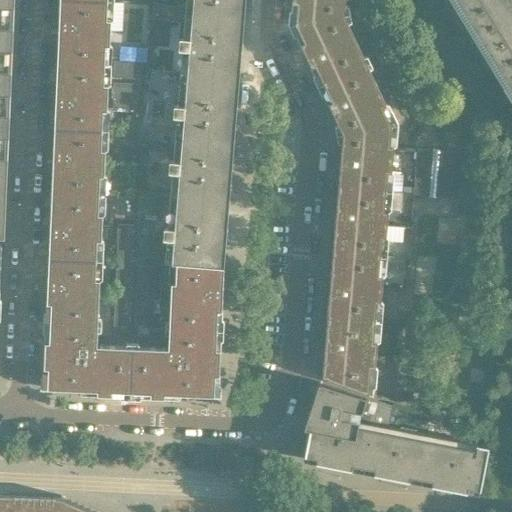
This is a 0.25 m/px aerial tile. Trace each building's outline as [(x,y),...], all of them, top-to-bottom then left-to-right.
[(0,0),(0,235),(1,236),(9,51),(10,0),(0,0)] [(108,76),(110,20),(106,19),(107,1),(87,0),(58,0),(56,73),(108,76)] [(243,21),(244,0),(191,0),(190,17),(243,21)] [(344,15),(344,0),(291,0),(290,24),(290,25),(344,15)] [(511,0),(450,0),(511,100),(511,0)] [(367,64),(348,23),(344,15),(290,25),(311,68),(314,66),(323,84),(367,64)] [(238,83),(241,47),(243,21),(190,17),(189,39),(178,38),(177,49),(188,50),(185,79),(238,83)] [(129,47),(128,61),(144,63),(146,49),(129,47)] [(140,79),(141,63),(113,62),(112,78),(140,79)] [(395,124),(385,104),(374,81),(367,64),(323,84),(331,101),(327,103),(341,134),(395,124)] [(106,110),(107,98),(108,79),(108,76),(56,73),(53,128),(101,130),(102,110),(106,110)] [(233,144),(238,83),(185,79),(183,106),(173,105),(172,116),(182,117),(180,140),(233,144)] [(139,100),(140,84),(112,82),(112,98),(124,99),(137,100),(139,100)] [(124,99),(124,112),(137,112),(137,100),(124,99)] [(391,171),(393,146),(395,124),(341,134),(337,187),(385,191),(387,171),(391,171)] [(103,175),(105,150),(100,149),(101,130),(53,128),(50,193),(98,195),(99,175),(103,175)] [(228,205),(231,169),(232,159),(233,144),(180,140),(179,161),(168,161),(167,172),(178,172),(175,201),(228,205)] [(429,196),(433,150),(417,149),(413,195),(429,196)] [(451,198),(454,152),(438,150),(434,196),(451,198)] [(385,236),(387,212),(387,211),(383,211),(385,191),(337,187),(331,252),(379,256),(381,236),(385,236)] [(100,261),(102,215),(102,214),(97,214),(98,195),(50,193),(47,259),(95,261),(100,261)] [(224,251),(228,205),(175,201),(173,229),(163,228),(162,239),(172,240),(170,263),(175,263),(223,267),(224,251)] [(129,326),(131,266),(133,225),(117,224),(113,326),(129,326)] [(378,321),(382,276),(378,275),(379,256),(331,252),(326,317),(378,321)] [(96,335),(99,280),(99,279),(95,279),(95,261),(47,259),(46,303),(50,303),(49,321),(45,321),(44,333),(96,335)] [(221,311),(223,267),(175,263),(174,282),(170,282),(167,339),(220,341),(220,329),(216,329),(217,311),(221,311)] [(153,304),(155,267),(136,266),(134,327),(152,327),(153,304)] [(153,296),(153,304),(165,305),(166,296),(153,296)] [(374,367),(376,341),(372,341),(374,323),(378,323),(378,321),(326,317),(321,376),(368,393),(370,366),(374,367)] [(130,392),(132,347),(130,347),(96,345),(96,335),(44,333),(44,342),(43,368),(47,368),(46,388),(96,391),(96,395),(110,395),(110,391),(130,392)] [(218,376),(219,349),(220,341),(167,339),(167,348),(132,347),(130,392),(149,393),(149,397),(163,397),(164,393),(213,395),(214,376),(218,376)] [(412,402),(417,341),(401,339),(396,400),(412,402)] [(488,446),(388,426),(392,405),(318,382),(303,427),(308,428),(303,455),(304,455),(303,460),(477,494),(478,489),(479,489),(488,446)] [(97,511),(60,496),(6,493),(0,492),(0,511),(97,511)]
